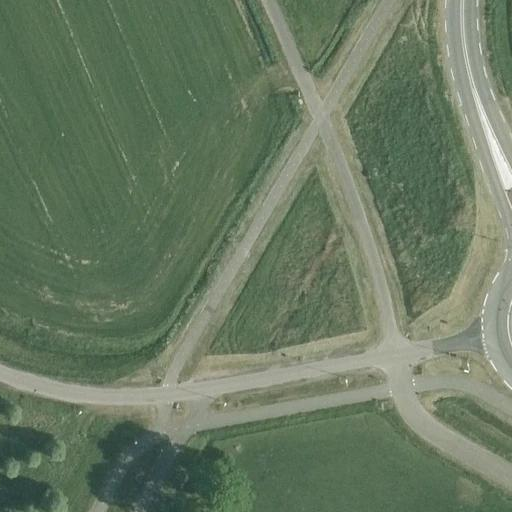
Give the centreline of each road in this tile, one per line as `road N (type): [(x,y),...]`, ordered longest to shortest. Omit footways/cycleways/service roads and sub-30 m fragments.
road 1 (unclassified): [(395,356),(352,198),(268,0)]
road 2 (unclassified): [(199,389),(106,396),(36,387),(0,366)]
road 3 (unclassified): [(395,356),(199,389)]
road 4 (secondary): [(467,58),(511,232)]
road 5 (unclassified): [(511,478),(410,409),(395,356)]
road 6 (unclassified): [(199,389),(199,403),(137,511)]
